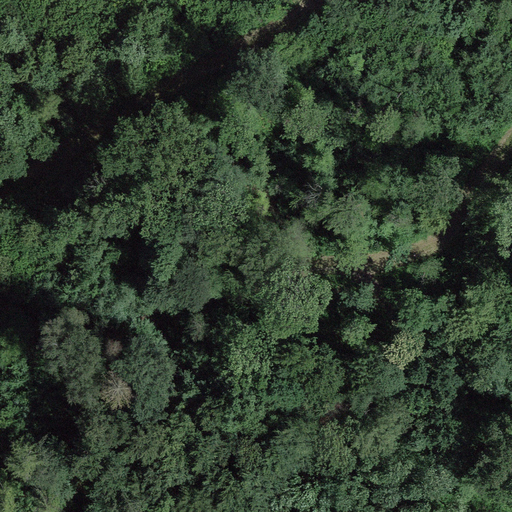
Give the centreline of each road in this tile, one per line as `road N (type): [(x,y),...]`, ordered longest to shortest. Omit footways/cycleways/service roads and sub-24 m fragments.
road 1 (track): [(0,315),(422,250),(511,149)]
road 2 (track): [(316,0),(27,179),(0,205)]
